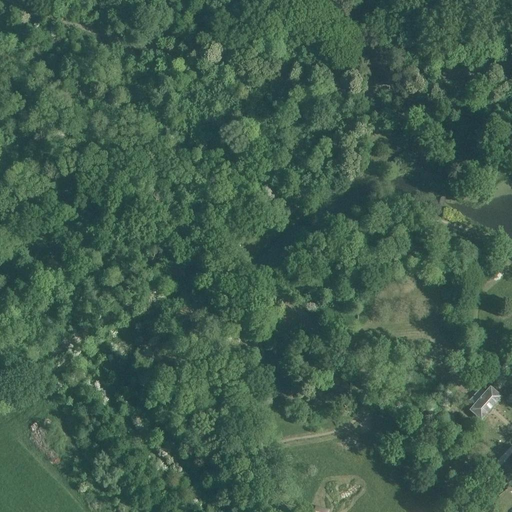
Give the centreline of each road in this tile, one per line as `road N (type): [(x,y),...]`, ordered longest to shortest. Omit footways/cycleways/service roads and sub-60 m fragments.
road 1 (track): [(275,206),(141,159),(154,147),(144,126),(0,50)]
road 2 (track): [(178,269),(0,390)]
road 3 (track): [(0,241),(154,147)]
road 4 (track): [(366,94),(323,167),(275,206)]
